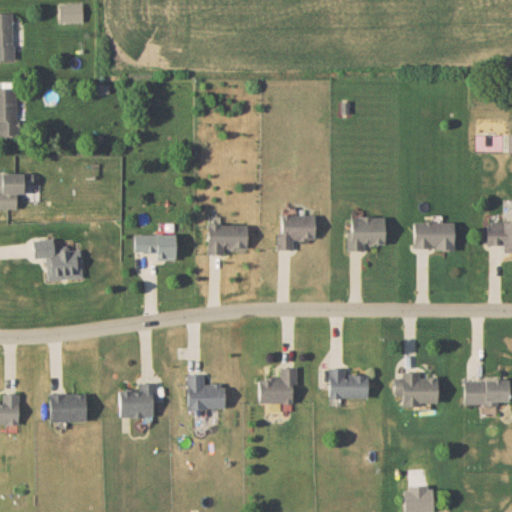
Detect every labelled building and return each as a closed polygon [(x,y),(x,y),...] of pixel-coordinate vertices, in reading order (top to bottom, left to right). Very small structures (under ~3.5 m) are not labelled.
[(0,59),(13,59),(12,12),(0,11),(0,59)] [(15,87),(0,87),(0,136),(21,136),(21,119),(16,119),(15,87)] [(39,173),(0,172),(0,207),(18,208),(18,200),(39,200),(39,173)] [(314,214),(281,214),(280,232),(276,232),(275,248),(292,249),(292,239),(313,240),(314,214)] [(383,215),(350,216),(350,230),(345,230),(346,250),(363,250),(363,244),(384,243),(383,215)] [(511,220),(486,220),(486,244),(501,244),(501,251),(511,251),(511,220)] [(453,249),(453,221),(412,221),(412,248),(453,249)] [(246,224),(207,223),(206,253),(224,254),(224,248),(246,248),(246,224)] [(174,259),(174,233),(133,233),(133,252),(155,252),(155,259),(174,259)] [(257,402),(291,402),(291,384),(295,384),(296,367),(279,367),(279,377),(257,377),(257,402)] [(343,367),(328,367),(327,397),(366,397),(367,374),(343,374),(343,367)] [(436,376),(418,376),(418,371),(401,371),(401,377),(392,377),(393,394),(401,394),(401,404),(436,403),(436,376)] [(186,408),(224,407),(223,383),(203,383),(203,373),(186,373),(186,408)] [(463,403),(508,402),(508,379),(463,380),(463,403)] [(138,382),(138,388),(118,388),(118,416),(152,416),(152,402),(155,402),(155,382),(138,382)] [(49,421),(85,420),(85,392),(48,393),(49,421)] [(17,393),(1,393),(1,400),(0,399),(0,423),(17,424),(17,393)] [(433,509),(432,486),(409,486),(409,491),(403,491),(403,510),(433,509)]
